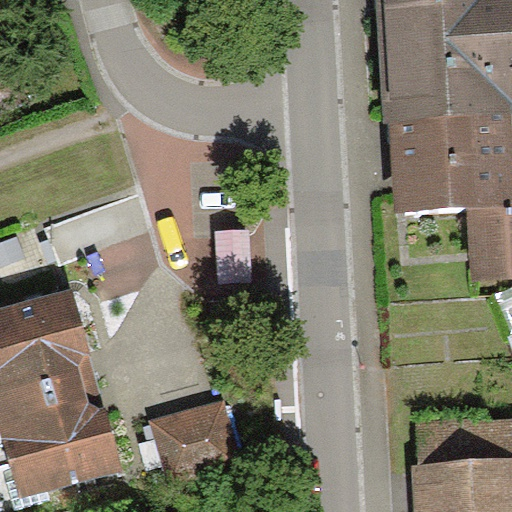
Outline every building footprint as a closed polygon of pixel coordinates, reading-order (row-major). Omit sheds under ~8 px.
[(511,0),(390,0),(399,116),(511,107),(511,0)] [(511,107),(399,116),(405,214),(488,208),(492,269),(511,268),(511,107)] [(247,236),(220,237),(223,282),(250,281),(247,236)] [(0,313),(0,408),(97,383),(73,298),(1,317),(0,313)] [(121,470),(97,383),(0,408),(0,442),(5,441),(16,481),(7,483),(15,511),(50,502),(47,491),(121,470)] [(223,409),(156,427),(171,482),(237,465),(223,409)] [(511,429),(422,433),(424,467),(511,461),(511,429)] [(511,511),(511,461),(424,467),(426,511),(511,511)]
